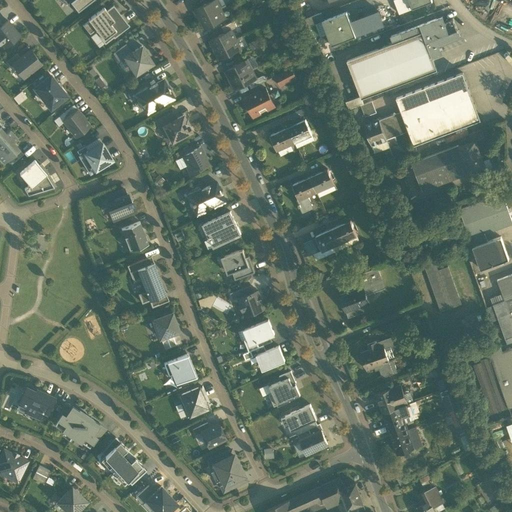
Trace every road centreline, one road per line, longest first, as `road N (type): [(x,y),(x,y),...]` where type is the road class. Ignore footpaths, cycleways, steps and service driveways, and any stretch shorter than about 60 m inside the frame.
road 1 (tertiary): [(364,447),(235,142),(153,0)]
road 2 (residential): [(134,170),(271,488)]
road 3 (residential): [(210,511),(118,415),(71,383),(0,357)]
road 4 (residential): [(14,0),(109,119),(134,170)]
road 5 (residential): [(121,511),(74,465),(0,430)]
road 6 (residential): [(0,91),(50,149),(75,194)]
